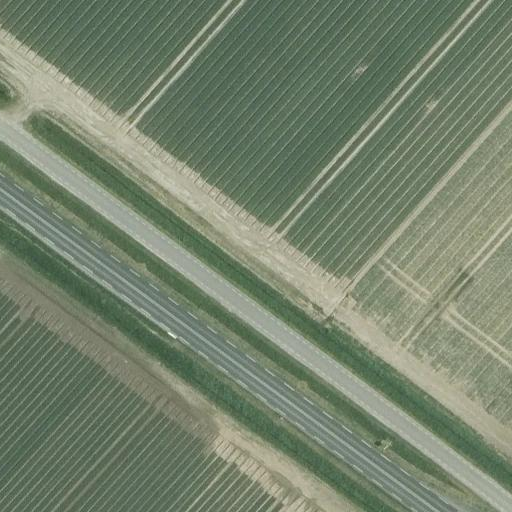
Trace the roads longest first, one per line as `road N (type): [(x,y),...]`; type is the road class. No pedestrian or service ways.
road 1 (unclassified): [(511,509),(0,127)]
road 2 (primary): [(435,511),(0,191)]
